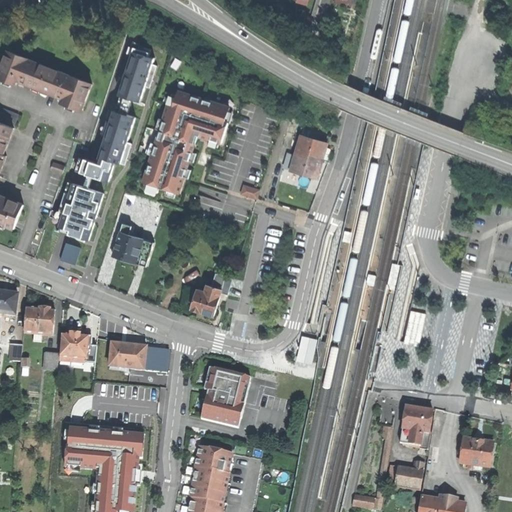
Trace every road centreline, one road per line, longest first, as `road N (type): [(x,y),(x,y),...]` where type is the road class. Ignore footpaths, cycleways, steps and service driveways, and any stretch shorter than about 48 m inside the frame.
road 1 (secondary): [(239,39),(342,98),(511,164)]
road 2 (unclassified): [(478,286),(443,275),(429,255),(450,134),(477,56)]
road 3 (residential): [(382,0),(319,226)]
road 4 (residential): [(184,334),(0,260)]
road 5 (residential): [(234,347),(265,211),(319,226)]
road 6 (residential): [(163,511),(184,334)]
road 7 (residential): [(319,226),(294,326),(270,349),(234,347)]
road 8 (track): [(346,511),(376,389)]
road 9 (residential): [(465,405),(458,382),(478,286)]
road 10 (unknown): [(465,405),(446,447),(474,490),(472,511)]
